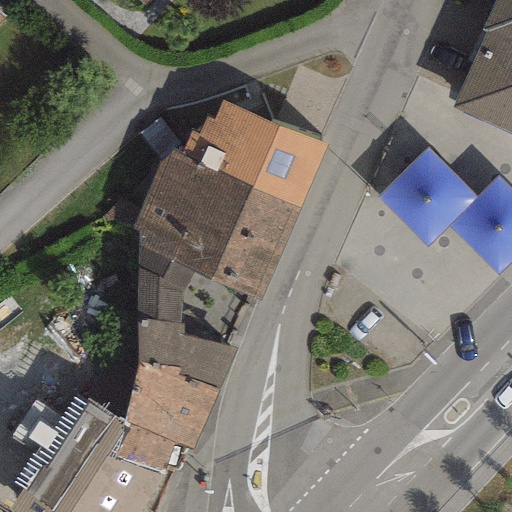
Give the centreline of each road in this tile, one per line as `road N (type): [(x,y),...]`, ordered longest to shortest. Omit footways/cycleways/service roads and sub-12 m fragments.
road 1 (residential): [(251,511),(243,452),(267,359),(409,0)]
road 2 (primary): [(351,511),(511,348)]
